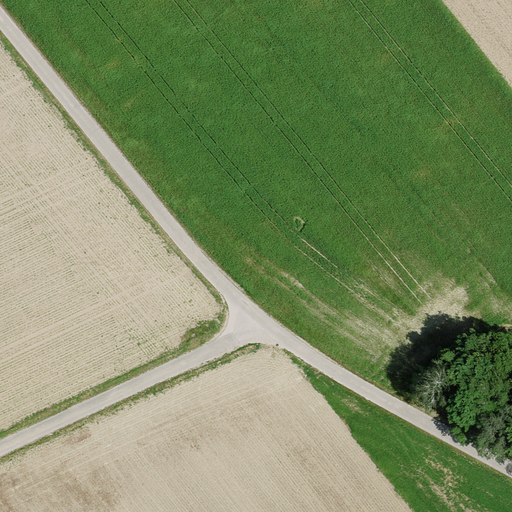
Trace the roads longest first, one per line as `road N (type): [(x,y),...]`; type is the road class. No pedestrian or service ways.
road 1 (unclassified): [(0,17),(197,259),(264,326),(511,468)]
road 2 (track): [(0,450),(264,326)]
